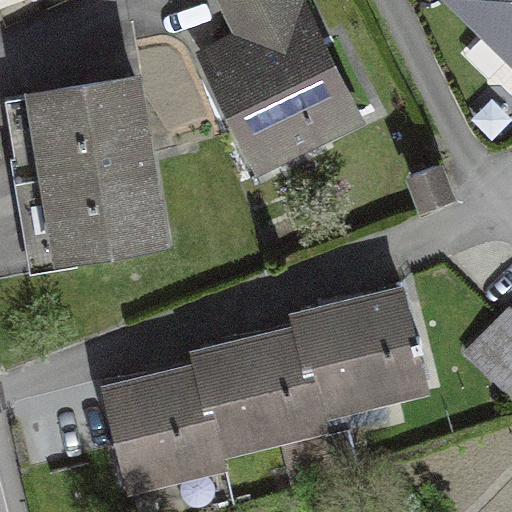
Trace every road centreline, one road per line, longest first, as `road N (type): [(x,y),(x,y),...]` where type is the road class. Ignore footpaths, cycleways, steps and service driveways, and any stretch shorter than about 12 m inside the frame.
road 1 (residential): [(499,209),(232,332),(0,393)]
road 2 (unknown): [(499,209),(427,112),(371,0)]
